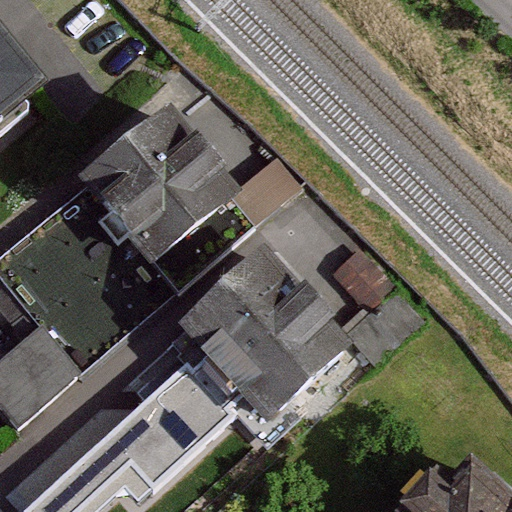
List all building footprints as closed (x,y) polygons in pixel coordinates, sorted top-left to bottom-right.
[(0,73),(0,144),(36,114),(0,73)] [(172,137),(82,207),(157,301),(247,231),(172,137)] [(220,190),(251,231),(295,195),(254,155),(220,190)] [(66,213),(0,266),(0,299),(77,384),(158,317),(66,213)] [(262,275),(164,355),(259,470),(356,389),(262,275)] [(19,340),(0,359),(0,446),(6,453),(68,396),(19,340)] [(484,511),(465,494),(444,511),(484,511)]
